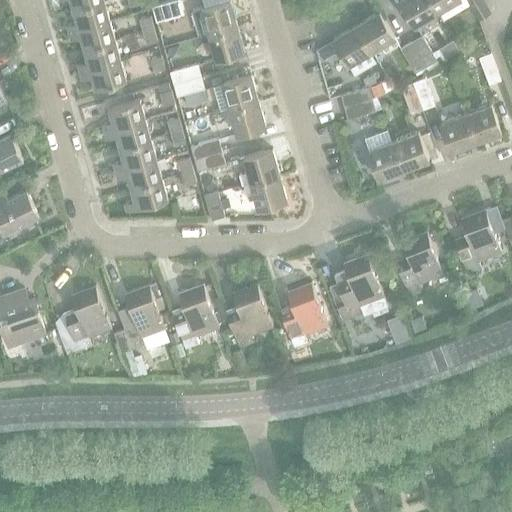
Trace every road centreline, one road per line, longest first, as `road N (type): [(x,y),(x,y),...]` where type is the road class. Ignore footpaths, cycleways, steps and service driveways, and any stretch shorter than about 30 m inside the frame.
road 1 (tertiary): [(0,412),(241,406),(313,396),(511,334)]
road 2 (residential): [(330,225),(269,242),(119,246),(89,236),(28,0)]
road 3 (residential): [(330,225),(275,40)]
road 4 (residential): [(511,161),(330,225)]
